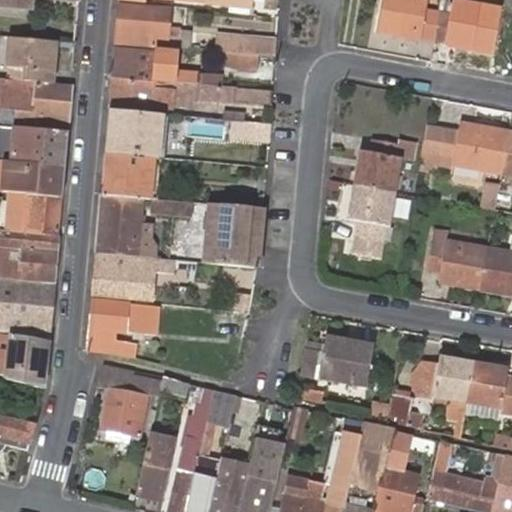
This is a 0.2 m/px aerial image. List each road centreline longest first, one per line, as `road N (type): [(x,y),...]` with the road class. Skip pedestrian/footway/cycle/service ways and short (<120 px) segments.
road 1 (residential): [(39,507),(68,347),(100,0)]
road 2 (residential): [(301,275),(320,297),(511,333)]
road 3 (residential): [(322,74),(301,275)]
road 4 (residential): [(511,94),(372,67),(340,64),(322,74)]
